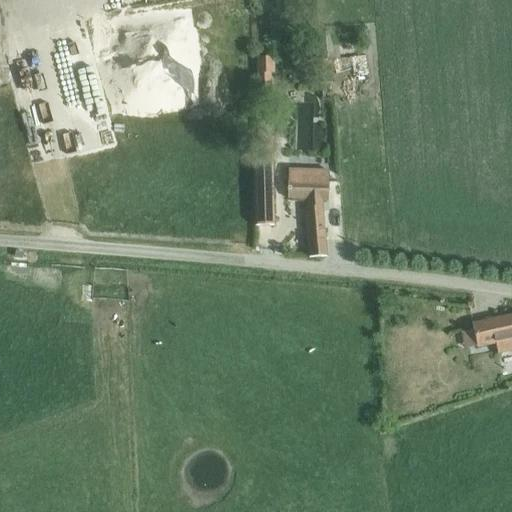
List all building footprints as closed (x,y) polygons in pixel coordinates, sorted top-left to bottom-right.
[(272,58),(255,58),(255,73),(269,72),(272,72),(272,58)] [(272,226),(271,193),(270,162),(252,162),(253,226),(272,226)] [(287,180),(286,199),(302,199),(303,208),(307,258),(325,257),(321,200),(327,201),(327,193),(327,182),(328,171),(287,170),(287,180)] [(511,351),(511,316),(470,326),(475,347),(494,343),(496,355),(511,351)] [(464,374),(477,371),(473,354),(460,357),(464,374)]
